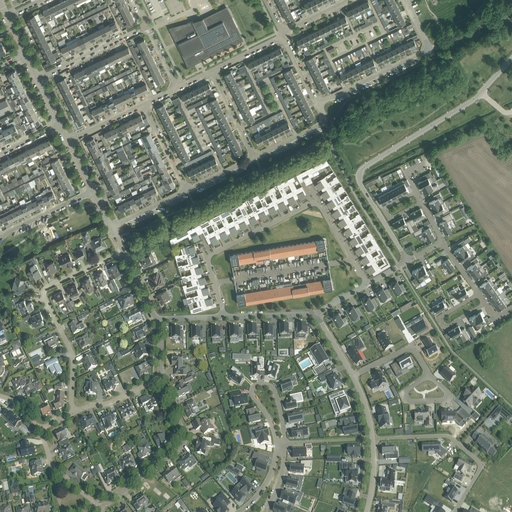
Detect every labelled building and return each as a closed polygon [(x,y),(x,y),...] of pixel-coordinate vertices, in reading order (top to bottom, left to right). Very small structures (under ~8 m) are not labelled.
[(63,10),(69,8),(65,0),(60,3),(63,10)] [(282,10),(288,7),(286,1),(279,4),(282,10)] [(307,11),(313,8),(310,1),(304,4),(307,11)] [(366,10),(371,8),(368,1),(362,4),(366,10)] [(391,10),(398,7),(395,1),(388,5),(391,10)] [(58,13),(63,10),(60,3),(54,6),(58,13)] [(122,13),(130,9),(127,4),(120,7),(122,13)] [(360,13),(366,10),(362,4),(357,6),(360,13)] [(55,15),(58,13),(54,6),(49,8),(54,18),(56,17),(55,15)] [(355,16),(360,13),(357,6),(352,9),(355,16)] [(284,15),(291,12),(288,7),(282,10),(284,15)] [(394,15),(400,12),(398,7),(391,10),(394,15)] [(48,21),(54,18),(49,8),(43,11),(48,21)] [(125,18),(132,15),(130,9),(122,13),(125,18)] [(241,39),(226,9),(203,20),(195,24),(193,21),(187,23),(188,23),(171,28),(175,35),(173,35),(176,42),(178,41),(179,43),(178,43),(189,65),(210,55),(232,44),(241,39)] [(349,18),(355,16),(352,9),(346,12),(349,18)] [(284,15),(287,21),(290,19),(291,20),(290,21),(297,18),(297,17),(294,19),(291,12),(284,15)] [(396,21),(403,17),(400,12),(394,15),(396,21)] [(128,24),(125,25),(127,29),(134,25),(132,22),(135,20),(132,15),(125,18),(127,23),(128,24)] [(369,18),(372,23),(378,21),(375,15),(369,18)] [(30,25),(37,21),(34,16),(27,19),(30,25)] [(349,24),(347,21),(345,16),(340,19),(343,26),(349,24)] [(399,26),(406,23),(403,17),(396,21),(399,26)] [(338,29),(343,26),(340,19),(334,22),(338,29)] [(33,30),(40,27),(37,21),(30,25),(33,30)] [(119,28),(117,24),(116,21),(110,24),(113,31),(119,28)] [(332,32),(338,29),(334,22),(329,24),(332,32)] [(108,34),(113,31),(110,24),(104,26),(108,34)] [(327,34),(332,32),(329,24),(324,27),(327,34)] [(103,36),(108,34),(104,26),(99,29),(103,36)] [(404,35),(410,32),(407,26),(401,29),(401,30),(403,32),(404,35)] [(35,36),(43,32),(40,27),(33,30),(35,36)] [(322,37),(327,34),(324,27),(318,30),(322,37)] [(97,39),(103,36),(99,29),(94,32),(97,39)] [(316,39),(322,37),(318,30),(313,32),(316,39)] [(38,41),(45,37),(43,32),(35,36),(38,41)] [(88,34),(88,35),(87,32),(85,33),(86,36),(83,37),(86,44),(92,42),(88,34)] [(92,42),(97,39),(94,32),(88,34),(92,42)] [(311,42),(316,39),(313,32),(307,35),(311,42)] [(83,37),(82,34),(79,35),(76,37),(76,38),(81,47),(86,44),(83,37)] [(417,46),(414,39),(418,37),(417,34),(407,39),(408,42),(411,49),(417,46)] [(305,44),(311,42),(307,35),(302,38),(305,44)] [(41,46),(48,43),(45,37),(38,41),(41,46)] [(76,50),(81,47),(76,38),(71,40),(76,50)] [(299,48),(305,44),(302,38),(297,40),(298,43),(297,44),(297,43),(296,43),(300,50),(299,48)] [(134,48),(135,51),(140,48),(147,45),(144,39),(137,43),(139,45),(134,48),(132,45),(130,46),(132,49),(134,48)] [(70,52),(76,50),(71,40),(66,43),(70,52)] [(65,55),(70,52),(66,43),(65,42),(60,45),(65,55)] [(406,51),(411,49),(408,42),(403,45),(406,51)] [(48,43),(41,46),(43,52),(50,48),(48,43)] [(143,54),(150,50),(147,45),(140,48),(143,54)] [(401,54),(406,51),(403,45),(397,47),(401,54)] [(126,57),(131,54),(132,54),(128,47),(123,50),(126,57)] [(282,48),(281,48),(280,47),(275,50),(278,57),(284,54),(282,51),(283,50),(282,48)] [(395,57),(401,54),(397,47),(392,50),(395,57)] [(46,57),(53,54),(50,48),(43,52),(46,57)] [(126,57),(123,50),(117,53),(121,59),(122,63),(128,60),(126,57)] [(145,59),(152,56),(150,50),(143,54),(145,59)] [(273,59),(278,57),(275,50),(270,53),(273,59)] [(390,59),(395,57),(392,50),(387,52),(390,59)] [(55,57),(59,55),(57,52),(54,53),(53,54),(46,57),(49,63),(56,59),(55,57)] [(385,62),(390,59),(387,52),(381,55),(385,62)] [(115,62),(121,59),(117,53),(112,55),(115,62)] [(267,62),(273,59),(270,53),(264,55),(267,62)] [(112,55),(106,58),(110,65),(115,62),(112,55)] [(262,65),(267,62),(264,55),(259,58),(262,65)] [(379,65),(385,62),(381,55),(376,58),(379,65)] [(148,64),(155,61),(152,56),(145,59),(148,64)] [(309,65),(316,62),(313,57),(306,60),(309,65)] [(104,67),(110,65),(106,58),(101,60),(104,67)] [(257,67),(262,65),(259,58),(253,61),(257,67)] [(376,66),(374,61),(373,59),(367,62),(371,69),(376,66)] [(99,70),(104,67),(101,60),(96,63),(99,70)] [(151,70),(158,66),(155,61),(148,64),(151,70)] [(251,70),(257,67),(253,61),(248,63),(251,70)] [(311,71),(318,67),(316,62),(309,65),(311,71)] [(365,71),(371,69),(367,62),(362,65),(365,71)] [(94,73),(99,70),(96,63),(90,66),(94,73)] [(247,70),(245,65),(239,68),(240,70),(238,72),(239,74),(242,73),(247,70)] [(360,74),(365,71),(362,65),(357,67),(360,74)] [(95,75),(94,73),(90,66),(85,68),(88,75),(91,74),(92,77),(95,75)] [(153,75),(160,72),(158,66),(151,70),(153,75)] [(314,76),(321,73),(318,67),(311,71),(314,76)] [(355,77),(360,74),(357,67),(351,70),(355,77)] [(84,81),(87,80),(86,77),(88,75),(85,68),(79,71),(83,78),(84,81)] [(234,77),(231,70),(233,69),(226,72),(226,73),(227,72),(227,73),(224,75),(227,80),(234,77)] [(287,77),(294,74),(291,69),(284,72),(287,77)] [(349,79),(355,77),(351,70),(346,72),(349,79)] [(11,80),(18,77),(15,71),(8,74),(11,80)] [(83,78),(79,71),(74,74),(77,81),(83,78)] [(154,81),(156,80),(163,77),(160,72),(153,75),(152,76),(154,81)] [(344,82),(349,79),(346,72),(340,75),(344,82)] [(317,82),(323,78),(321,73),(314,76),(317,82)] [(290,83),(296,79),(294,74),(287,77),(290,83)] [(13,86),(21,82),(18,77),(11,80),(13,86)] [(163,77),(156,80),(159,86),(166,82),(163,77)] [(230,86),(237,82),(234,77),(227,80),(230,86)] [(60,87),(67,84),(65,78),(58,82),(60,87)] [(127,86),(124,80),(123,78),(117,80),(118,83),(122,81),(125,87),(127,86)] [(319,87),(326,84),(323,78),(317,82),(319,87)] [(292,88),(299,85),(296,79),(290,83),(292,88)] [(232,91),(239,88),(243,86),(240,81),(237,82),(230,86),(232,91)] [(16,92),(24,88),(21,82),(13,86),(16,92)] [(210,83),(209,83),(209,82),(203,85),(206,92),(212,89),(210,86),(211,85),(210,83)] [(140,86),(144,93),(149,90),(146,83),(140,86)] [(63,92),(70,89),(67,84),(60,87),(63,92)] [(326,84),(319,87),(322,92),(329,89),(326,84)] [(201,95),(206,92),(203,85),(198,88),(201,95)] [(295,94),(302,90),(299,85),(292,88),(295,94)] [(138,96),(144,93),(140,86),(135,89),(138,96)] [(7,96),(9,95),(8,92),(12,90),(11,87),(6,89),(4,91),(7,96)] [(17,99),(27,94),(24,88),(16,92),(14,93),(17,99)] [(196,97),(201,95),(198,88),(192,90),(196,97)] [(235,96),(242,93),(239,88),(232,91),(235,96)] [(66,98),(73,94),(70,89),(63,92),(66,98)] [(130,92),(129,92),(128,89),(123,92),(124,94),(128,101),(133,98),(130,92)] [(133,98),(138,96),(135,89),(130,92),(133,98)] [(190,100),(196,97),(192,90),(187,93),(190,100)] [(297,99),(304,96),(302,90),(295,94),(297,99)] [(511,90),(503,96),(505,99),(511,94),(511,90)] [(185,102),(190,100),(187,93),(181,96),(185,102)] [(238,102),(244,99),(242,93),(235,96),(238,102)] [(19,104),(30,100),(27,94),(17,99),(19,104)] [(68,103),(75,100),(73,94),(66,98),(68,103)] [(122,104),(128,101),(124,94),(119,97),(122,104)] [(300,104),(307,101),(304,96),(297,99),(300,104)] [(117,106),(122,104),(119,97),(113,99),(117,106)] [(212,107),(219,104),(216,98),(205,104),(208,109),(212,107)] [(113,99),(110,101),(109,99),(107,100),(111,109),(117,106),(113,99)] [(240,107),(247,104),(244,99),(238,102),(240,107)] [(22,110),(32,105),(30,100),(19,104),(22,110)] [(71,109),(78,105),(75,100),(68,103),(71,109)] [(111,109),(107,100),(104,101),(105,103),(103,105),(106,112),(111,109)] [(303,110),(309,106),(307,101),(300,104),(303,110)] [(166,110),(164,104),(160,106),(160,105),(157,106),(158,107),(157,108),(160,113),(166,110)] [(215,113),(222,109),(219,104),(212,107),(215,113)] [(243,113),(250,109),(247,104),(240,107),(243,113)] [(27,115),(35,111),(32,105),(22,110),(25,116),(27,115)] [(74,114),(81,111),(78,105),(71,109),(74,114)] [(101,114),(97,107),(96,105),(90,107),(95,117),(101,114)] [(101,114),(106,112),(103,105),(97,107),(101,114)] [(305,115),(312,112),(309,106),(303,110),(305,115)] [(218,118),(224,115),(222,109),(215,113),(218,118)] [(246,118),(252,115),(250,109),(243,113),(246,118)] [(162,119),(169,115),(166,110),(160,113),(162,119)] [(30,120),(38,117),(35,111),(27,115),(30,120)] [(76,119),(83,116),(81,111),(74,114),(76,119)] [(312,112),(305,115),(308,121),(315,117),(312,112)] [(140,127),(145,126),(149,123),(146,118),(143,120),(141,115),(136,118),(139,124),(140,127)] [(165,124),(172,121),(169,115),(162,119),(165,124)] [(220,123),(227,120),(224,115),(218,118),(220,123)] [(248,124),(255,120),(252,115),(246,118),(248,124)] [(83,116),(76,119),(79,125),(86,122),(83,116)] [(9,127),(12,135),(18,132),(15,125),(16,124),(18,123),(16,117),(13,119),(14,121),(10,124),(9,123),(7,124),(9,127)] [(38,117),(30,120),(21,125),(24,131),(27,129),(26,127),(29,125),(31,128),(41,123),(38,117)] [(134,127),(139,124),(136,118),(131,120),(134,127)] [(129,129),(134,127),(131,120),(125,123),(129,129)] [(223,129),(230,125),(227,120),(220,123),(223,129)] [(168,129),(174,126),(172,121),(165,124),(168,129)] [(291,129),(289,124),(288,122),(282,125),(286,132),(291,129)] [(123,132),(129,129),(125,123),(120,125),(123,132)] [(120,133),(123,132),(120,125),(115,128),(118,135),(120,133)] [(226,134),(232,131),(230,125),(223,129),(226,134)] [(280,134),(286,132),(282,125),(277,127),(280,134)] [(170,135),(177,132),(174,126),(168,129),(170,135)] [(7,138),(12,135),(9,127),(3,130),(7,138)] [(275,137),(280,134),(277,127),(272,130),(275,137)] [(113,137),(118,135),(115,128),(110,130),(113,137)] [(113,137),(110,130),(105,133),(108,140),(111,138),(112,141),(115,140),(113,137)] [(270,139),(275,137),(272,130),(266,133),(270,139)] [(228,139),(235,136),(232,131),(226,134),(228,139)] [(173,140),(180,137),(177,132),(170,135),(173,140)] [(143,143),(153,139),(150,133),(145,135),(143,136),(140,138),(143,143)] [(264,142),(270,139),(266,133),(261,135),(264,142)] [(259,145),(264,142),(261,135),(255,138),(259,145)] [(231,145),(238,142),(235,136),(228,139),(228,140),(226,141),(228,146),(231,145)] [(175,146),(182,142),(180,137),(173,140),(175,146)] [(90,147),(98,143),(97,141),(95,142),(94,138),(87,142),(90,147)] [(148,147),(155,144),(153,139),(143,143),(145,148),(148,147)] [(52,151),(53,153),(55,152),(49,140),(44,142),(47,149),(49,152),(52,151)] [(44,150),(47,149),(44,142),(38,145),(43,154),(45,152),(44,150)] [(178,151),(185,148),(182,142),(175,146),(178,151)] [(233,150),(240,147),(238,142),(231,145),(233,150)] [(97,146),(99,145),(98,143),(90,147),(92,152),(99,149),(97,146)] [(151,152),(158,149),(155,144),(148,147),(151,152)] [(41,155),(43,154),(38,145),(33,147),(37,154),(40,153),(41,155)] [(31,157),(37,154),(33,147),(28,150),(31,157)] [(233,150),(234,151),(236,156),(243,153),(240,147),(233,150)] [(181,156),(188,153),(185,148),(178,151),(181,156)] [(95,157),(101,154),(99,149),(92,152),(95,157)] [(153,157),(160,154),(158,149),(151,152),(153,157)] [(33,161),(31,157),(28,150),(23,152),(27,162),(28,163),(33,161)] [(22,164),(27,162),(23,152),(18,155),(21,162),(22,164)] [(104,159),(107,158),(106,155),(107,154),(106,152),(101,154),(95,157),(97,162),(104,159)] [(184,162),(188,160),(190,159),(188,153),(181,156),(184,162)] [(156,163),(163,159),(160,154),(153,157),(156,163)] [(16,164),(21,162),(18,155),(13,158),(16,164)] [(100,168),(109,163),(110,163),(108,157),(107,158),(104,159),(97,162),(100,168)] [(219,164),(216,160),(215,157),(210,160),(213,167),(219,164)] [(18,168),(16,164),(13,158),(7,160),(12,170),(18,168)] [(54,167),(61,164),(58,159),(52,162),(54,167)] [(158,168),(165,165),(163,159),(156,163),(153,164),(153,165),(150,166),(152,169),(152,171),(158,168)] [(7,173),(12,170),(7,160),(2,163),(7,172),(7,173)] [(208,170),(213,167),(210,160),(204,163),(208,170)] [(311,180),(310,178),(314,176),(314,175),(313,176),(312,173),(322,168),(329,164),(327,160),(296,175),(300,183),(305,180),(307,183),(311,180)] [(102,173),(109,170),(112,168),(109,163),(100,168),(102,173)] [(202,172),(208,170),(204,163),(199,165),(202,172)] [(57,172),(64,169),(61,164),(54,167),(52,168),(55,173),(57,172)] [(161,173),(168,170),(165,165),(158,168),(161,173)] [(197,175),(202,172),(199,165),(193,168),(197,175)] [(191,178),(197,175),(193,168),(188,171),(191,178)] [(39,171),(39,172),(37,169),(32,171),(33,174),(35,177),(40,174),(39,171)] [(59,178),(66,174),(64,169),(57,172),(59,178)] [(105,178),(111,175),(109,170),(102,173),(105,178)] [(163,178),(170,175),(168,170),(161,173),(163,178)] [(107,183),(116,179),(117,179),(114,173),(111,175),(105,178),(107,183)] [(421,181),(418,183),(421,188),(433,182),(430,176),(429,173),(423,176),(420,178),(421,181)] [(59,184),(62,183),(69,180),(66,174),(59,178),(57,179),(59,184)] [(163,185),(173,180),(170,175),(163,178),(161,179),(161,180),(163,185)] [(330,187),(340,181),(336,176),(334,178),(333,178),(333,179),(334,179),(328,183),(324,178),(325,177),(317,182),(318,183),(316,184),(317,185),(316,185),(318,188),(319,188),(319,189),(321,188),(323,191),(330,187)] [(306,194),(302,186),(302,187),(297,189),(293,182),(295,180),(294,177),(287,180),(292,192),(293,191),(296,199),(300,197),(301,199),(306,197),(305,195),(306,194)] [(110,188),(119,184),(116,179),(107,183),(110,188)] [(375,179),(365,184),(367,187),(377,182),(375,179)] [(403,180),(398,183),(403,194),(409,191),(406,187),(410,185),(407,179),(404,181),(403,180)] [(62,189),(71,185),(69,180),(62,183),(63,186),(60,187),(62,189)] [(164,187),(167,186),(168,189),(175,185),(173,180),(163,185),(160,186),(157,188),(160,193),(163,191),(161,188),(164,186),(164,187)] [(296,199),(293,191),(292,192),(287,194),(283,187),(286,185),(284,181),(277,185),(283,196),(287,204),(290,202),(291,204),(296,201),(295,200),(296,199)] [(439,189),(437,185),(433,187),(430,183),(433,182),(421,188),(421,189),(421,188),(424,194),(430,190),(432,193),(439,189)] [(113,194),(123,189),(121,185),(123,184),(122,183),(119,184),(110,188),(113,194)] [(403,194),(398,183),(392,186),(398,197),(403,194)] [(158,194),(155,187),(154,184),(148,187),(153,197),(158,194)] [(60,193),(63,192),(66,190),(67,193),(74,190),(71,185),(62,189),(58,191),(57,192),(56,192),(58,197),(62,196),(60,193)] [(336,196),(345,190),(342,185),(339,187),(339,188),(339,189),(333,192),(330,187),(323,191),(324,193),(322,194),(322,195),(324,198),(324,197),(325,198),(326,197),(328,200),(336,196)] [(287,204),(283,196),(277,199),(273,192),(276,190),(274,186),(267,190),(273,201),(277,209),(280,207),(281,209),(286,206),(285,205),(287,204)] [(398,197),(392,186),(387,189),(393,200),(394,200),(393,199),(398,197)] [(148,199),(153,197),(148,187),(143,189),(143,190),(148,199)] [(53,192),(51,188),(48,190),(48,188),(45,189),(51,201),(56,199),(53,192)] [(46,204),(51,201),(45,189),(43,191),(41,193),(46,204)] [(393,200),(387,189),(382,191),(388,203),(393,200)] [(143,190),(138,193),(143,202),(148,199),(143,190)] [(277,209),(273,201),(267,204),(263,197),(266,195),(264,191),(257,195),(263,206),(267,214),(271,212),(272,214),(276,211),(275,210),(277,209)] [(388,203),(382,191),(377,194),(376,192),(373,194),(377,200),(379,199),(383,206),(388,203)] [(41,206),(46,204),(41,193),(36,196),(37,198),(37,200),(41,206)] [(143,202),(138,193),(133,195),(134,197),(137,204),(143,202)] [(441,203),(438,198),(441,196),(439,193),(434,196),(435,199),(429,203),(432,208),(431,208),(444,202),(441,203)] [(341,205),(351,200),(348,194),(345,196),(345,197),(345,198),(339,202),(336,196),(328,200),(329,202),(328,203),(330,208),(332,206),(334,210),(341,205)] [(132,207),(137,204),(134,197),(133,195),(128,198),(129,200),(132,207)] [(267,214),(263,206),(258,209),(254,202),(257,200),(255,196),(248,200),(254,211),(258,219),(261,217),(262,219),(267,216),(266,215),(267,214)] [(36,209),(41,206),(37,200),(37,198),(31,200),(32,202),(36,209)] [(127,209),(132,207),(129,200),(128,198),(125,199),(125,198),(122,199),(124,202),(127,209)] [(122,199),(119,200),(119,201),(117,202),(120,208),(121,210),(122,212),(127,209),(124,202),(122,199)] [(32,202),(31,200),(26,202),(30,211),(36,209),(32,202)] [(258,219),(254,211),(248,214),(244,206),(247,205),(245,201),(238,205),(239,207),(244,216),(248,224),(251,222),(252,224),(253,223),(253,224),(256,222),(257,221),(256,219),(258,219)] [(25,214),(30,211),(26,202),(21,205),(22,207),(25,214)] [(449,211),(447,207),(444,202),(431,208),(434,214),(441,210),(443,214),(449,211)] [(22,207),(21,205),(20,204),(15,206),(17,210),(20,217),(25,214),(22,207)] [(357,209),(353,204),(351,205),(351,206),(350,206),(351,207),(345,211),(341,205),(334,210),(335,211),(333,212),(334,213),(333,213),(335,216),(336,216),(336,217),(338,216),(340,219),(347,215),(357,209)] [(235,206),(228,210),(229,212),(234,221),(235,221),(238,228),(241,227),(242,229),(247,226),(246,224),(248,224),(244,216),(238,219),(234,211),(237,210),(237,209),(239,207),(238,205),(235,206)] [(15,219),(20,217),(17,210),(15,206),(10,209),(10,210),(12,212),(15,219)] [(414,221),(424,215),(421,208),(410,214),(412,219),(409,221),(412,226),(416,224),(414,221)] [(10,222),(15,219),(12,212),(10,210),(5,212),(6,215),(10,222)] [(238,228),(235,221),(234,221),(228,224),(224,216),(227,215),(226,213),(229,212),(228,210),(219,215),(224,226),(225,226),(228,234),(232,232),(233,234),(234,233),(234,234),(237,232),(237,231),(237,229),(238,228)] [(0,215),(4,224),(10,222),(6,215),(5,212),(0,214),(0,215)] [(353,224),(362,218),(359,213),(356,215),(356,216),(356,217),(350,220),(347,215),(340,219),(341,220),(339,222),(339,223),(341,226),(341,225),(342,226),(343,225),(345,228),(353,224)] [(452,230),(447,221),(453,218),(450,213),(442,218),(444,221),(439,223),(445,234),(452,230)] [(215,221),(218,220),(216,216),(209,220),(215,231),(219,238),(222,237),(223,239),(228,236),(227,234),(228,234),(225,226),(224,226),(219,229),(215,221)] [(396,230),(407,225),(411,233),(413,232),(415,231),(412,226),(409,221),(406,222),(403,218),(393,223),(396,230)] [(205,226),(208,225),(206,221),(199,224),(203,232),(209,243),(212,242),(213,243),(218,241),(217,239),(219,238),(215,231),(209,234),(205,226)] [(358,233),(368,228),(365,222),(362,224),(361,224),(362,225),(362,226),(356,230),(353,224),(345,228),(346,230),(345,231),(347,235),(349,234),(351,238),(358,233)] [(203,232),(199,224),(170,239),(172,245),(179,241),(178,240),(189,235),(190,238),(189,239),(190,239),(193,237),(195,240),(196,240),(199,239),(199,238),(200,238),(198,234),(203,232)] [(435,238),(429,228),(425,230),(423,227),(415,231),(413,232),(415,236),(423,232),(428,242),(435,238)] [(90,241),(92,240),(87,231),(81,234),(83,238),(85,243),(90,241)] [(121,235),(123,240),(131,237),(129,232),(121,235)] [(364,243),(373,237),(370,232),(368,233),(368,234),(367,234),(368,235),(362,239),(358,233),(351,238),(352,239),(350,240),(353,245),(355,244),(357,247),(364,243)] [(101,237),(90,242),(96,252),(100,250),(99,250),(102,248),(103,248),(106,247),(103,241),(101,237)] [(325,240),(317,241),(318,251),(326,250),(326,249),(325,240)] [(460,247),(454,251),(458,256),(457,256),(469,248),(468,248),(465,244),(466,243),(464,240),(458,244),(460,247)] [(317,241),(309,242),(311,252),(318,251),(317,241)] [(370,252),(379,246),(376,241),(373,243),(373,244),(367,248),(364,243),(357,247),(358,248),(356,249),(359,254),(360,253),(362,256),(370,252)] [(309,242),(301,243),(303,253),(311,252),(309,242)] [(303,253),(301,243),(293,245),(295,255),(303,253)] [(194,246),(193,246),(192,244),(183,247),(183,248),(184,247),(186,253),(179,256),(179,254),(175,255),(177,261),(187,258),(195,255),(194,251),(196,251),(194,246)] [(295,255),(293,245),(285,246),(287,256),(295,255)] [(287,256),(285,246),(277,247),(279,257),(287,256)] [(89,256),(86,251),(84,247),(80,249),(75,252),(79,260),(82,259),(82,258),(84,257),(84,258),(89,256)] [(279,257),(277,247),(270,249),(271,259),(279,257)] [(469,248),(457,256),(461,262),(467,257),(469,260),(475,256),(473,253),(472,253),(469,248)] [(271,259),(270,249),(262,250),(264,260),(271,259)] [(264,260),(262,250),(254,251),(256,261),(264,260)] [(375,261),(385,256),(382,250),(379,252),(378,252),(379,253),(379,254),(373,257),(370,252),(362,256),(363,258),(362,259),(362,260),(361,260),(363,263),(364,263),(366,262),(368,266),(375,261)] [(256,261),(254,251),(246,253),(248,263),(256,261)] [(248,263),(246,253),(238,254),(240,264),(248,263)] [(73,262),(70,257),(69,254),(59,259),(63,267),(67,265),(67,266),(73,264),(72,262),(73,262)] [(151,266),(155,264),(157,263),(153,256),(150,257),(149,254),(141,258),(143,261),(142,262),(143,263),(142,263),(144,268),(150,265),(151,266)] [(238,254),(230,255),(232,265),(240,264),(238,254)] [(198,256),(196,257),(195,255),(187,258),(189,264),(183,266),(182,264),(178,266),(180,272),(191,268),(199,265),(197,262),(199,261),(198,256)] [(473,264),(467,269),(471,274),(482,266),(481,266),(478,261),(479,261),(476,258),(471,262),(473,264)] [(442,259),(436,263),(438,266),(442,263),(449,273),(455,268),(448,259),(444,262),(442,259)] [(487,268),(494,263),(491,259),(485,264),(487,268)] [(379,267),(375,261),(368,266),(369,267),(367,268),(370,273),(372,272),(374,275),(390,265),(387,260),(385,261),(384,262),(385,263),(379,267)] [(46,263),(43,264),(45,268),(46,271),(49,275),(52,274),(52,273),(54,272),(54,273),(55,272),(54,271),(58,270),(57,268),(58,267),(57,263),(55,264),(54,262),(47,265),(46,263)] [(42,276),(37,267),(36,264),(30,267),(32,271),(28,273),(31,279),(35,277),(36,279),(42,276)] [(112,278),(116,276),(120,274),(116,265),(108,269),(112,278)] [(201,266),(199,267),(199,265),(191,268),(193,274),(186,277),(185,275),(182,276),(183,282),(185,281),(194,278),(202,276),(201,272),(202,272),(201,266)] [(418,268),(425,280),(425,279),(429,277),(430,278),(433,276),(430,270),(427,271),(423,265),(418,268)] [(482,266),(471,274),(471,273),(475,278),(481,274),(482,277),(483,277),(488,273),(486,270),(485,270),(482,266)] [(418,268),(412,271),(415,276),(416,278),(413,279),(417,285),(420,284),(420,283),(425,280),(418,268)] [(108,282),(105,276),(103,271),(99,273),(100,274),(95,277),(99,285),(102,283),(103,284),(108,282)] [(154,290),(158,287),(164,284),(160,276),(159,276),(157,272),(150,276),(152,280),(151,280),(153,283),(151,284),(154,290)] [(182,279),(181,280),(185,293),(197,289),(205,286),(204,283),(206,282),(204,277),(202,277),(202,276),(194,278),(196,284),(187,287),(185,281),(183,282),(182,279)] [(24,280),(19,279),(16,278),(15,281),(14,281),(12,288),(15,289),(14,292),(21,294),(22,290),(24,290),(26,284),(23,284),(24,280)] [(94,289),(91,282),(89,278),(86,280),(86,281),(82,283),(84,288),(86,292),(89,290),(89,291),(94,289)] [(486,282),(480,286),(483,291),(494,284),(490,279),(488,280),(486,278),(484,280),(486,282)] [(331,279),(323,280),(325,290),(333,289),(331,279)] [(315,281),(317,291),(325,290),(323,280),(315,281)] [(307,283),(309,292),(317,291),(315,281),(307,283)] [(402,290),(403,291),(406,289),(402,283),(399,285),(397,281),(394,283),(394,281),(390,284),(395,294),(402,290)] [(300,284),(301,294),(309,292),(307,283),(300,284)] [(76,284),(68,288),(70,293),(70,294),(69,294),(70,297),(71,296),(72,298),(80,294),(78,289),(76,284)] [(301,294),(300,284),(292,285),(294,295),(301,294)] [(494,284),(483,291),(487,296),(497,288),(495,290),(492,285),(494,284)] [(284,287),(286,297),(294,295),(292,285),(284,287)] [(209,297),(207,293),(209,292),(209,291),(210,291),(209,288),(208,288),(208,287),(206,288),(205,286),(197,289),(199,295),(191,298),(190,296),(186,297),(188,303),(192,302),(201,299),(209,297)] [(497,288),(487,296),(488,296),(491,300),(503,291),(500,286),(497,288)] [(276,288),(278,298),(286,297),(284,287),(276,288)] [(278,298),(276,288),(268,289),(270,299),(278,298)] [(377,291),(376,292),(381,300),(387,297),(388,298),(391,296),(387,288),(384,290),(383,288),(380,290),(379,289),(376,290),(377,291)] [(452,290),(449,292),(452,298),(456,296),(458,300),(469,294),(465,288),(455,294),(452,290)] [(270,299),(268,289),(260,291),(262,301),(270,299)] [(161,305),(166,303),(165,301),(170,298),(167,290),(158,294),(159,297),(158,298),(159,300),(161,305)] [(67,301),(64,296),(62,291),(54,295),(59,304),(67,301)] [(253,292),(254,302),(262,301),(260,291),(253,292)] [(503,291),(491,300),(494,305),(504,298),(506,296),(503,291)] [(245,294),(247,303),(254,302),(253,292),(245,294)] [(237,295),(238,305),(246,303),(245,293),(237,295)] [(133,300),(132,298),(130,294),(119,300),(123,310),(133,305),(131,301),(133,300)] [(213,303),(212,302),(213,302),(212,298),(211,299),(211,298),(209,298),(209,297),(201,299),(203,306),(194,308),(192,302),(188,303),(191,313),(195,312),(212,307),(211,303),(213,303)] [(367,309),(374,306),(374,307),(378,305),(373,297),(370,299),(369,297),(367,298),(366,297),(362,300),(362,301),(367,309)] [(504,298),(494,305),(498,310),(503,306),(505,308),(507,306),(505,304),(507,303),(504,298)] [(443,301),(432,307),(434,310),(436,312),(436,313),(447,307),(444,303),(446,301),(445,299),(442,300),(443,301)] [(19,302),(16,304),(19,309),(21,313),(22,315),(25,313),(25,311),(29,309),(30,311),(34,309),(31,302),(27,304),(24,300),(20,302),(19,302)] [(100,311),(113,305),(111,301),(98,307),(100,311)] [(410,302),(401,306),(403,310),(412,306),(410,302)] [(358,315),(359,316),(362,314),(358,306),(355,308),(354,306),(351,307),(350,306),(346,309),(347,310),(352,318),(358,315)] [(141,315),(140,313),(138,310),(126,315),(129,321),(127,322),(129,326),(133,324),(137,322),(141,320),(139,316),(141,315)] [(28,319),(29,321),(34,319),(35,321),(35,322),(33,323),(30,324),(33,328),(37,326),(39,325),(44,323),(42,318),(43,317),(40,312),(36,314),(31,316),(32,317),(28,319)] [(480,312),(475,315),(482,326),(487,323),(487,324),(493,321),(490,317),(488,318),(487,316),(484,318),(480,312)] [(86,317),(87,316),(86,313),(77,317),(79,321),(86,317)] [(336,325),(343,322),(346,320),(344,317),(341,319),(338,313),(331,317),(336,325)] [(475,315),(469,318),(476,330),(482,327),(482,326),(475,315)] [(405,328),(399,317),(395,319),(402,330),(405,328)] [(406,325),(411,334),(416,331),(417,333),(428,327),(423,318),(420,320),(416,322),(415,320),(411,323),(412,325),(408,327),(406,325)] [(74,323),(69,325),(74,334),(78,332),(81,331),(84,329),(82,325),(80,322),(78,323),(77,322),(74,323)] [(140,328),(132,332),(134,335),(135,338),(136,337),(138,341),(139,340),(139,341),(142,340),(142,339),(146,337),(144,332),(147,331),(146,329),(144,325),(140,328)] [(288,325),(280,325),(281,335),(288,335),(292,335),(292,332),(288,332),(288,325)] [(298,333),(295,333),(295,339),(299,339),(298,334),(306,334),(306,333),(307,333),(307,326),(306,326),(306,325),(298,325),(298,333)] [(256,326),(248,327),(249,336),(256,336),(260,336),(260,333),(256,333),(256,326)] [(269,326),(265,326),(265,337),(272,337),(272,339),(276,339),(276,330),(272,330),(272,327),(269,327),(269,326)] [(450,331),(448,332),(452,338),(453,338),(462,333),(466,339),(467,340),(470,338),(464,328),(461,330),(458,326),(450,331)] [(471,326),(467,328),(473,338),(477,335),(471,326)] [(235,327),(230,327),(231,338),(238,338),(238,339),(242,339),(242,336),(243,336),(243,328),(238,329),(238,328),(235,328),(235,327)] [(172,335),(171,335),(171,338),(172,338),(172,339),(180,338),(180,340),(183,340),(183,331),(180,331),(180,329),(176,329),(176,328),(173,328),(173,329),(172,329),(172,335)] [(197,328),(192,328),(192,339),(200,339),(200,341),(204,341),(204,332),(200,332),(200,329),(197,329),(197,328)] [(212,335),(211,335),(211,338),(212,338),(212,339),(220,339),(220,340),(224,340),(223,331),(220,331),(220,329),(217,329),(217,328),(212,328),(212,335)] [(386,334),(378,339),(385,351),(393,346),(386,334)] [(82,349),(86,347),(89,346),(86,339),(88,339),(86,335),(76,340),(78,343),(79,343),(80,345),(82,349)] [(49,349),(50,350),(51,349),(53,350),(54,348),(57,346),(55,341),(54,342),(53,340),(51,336),(42,340),(44,344),(47,343),(48,345),(47,345),(48,346),(47,348),(49,349)] [(353,348),(348,351),(351,357),(352,356),(354,360),(357,365),(363,361),(358,353),(365,349),(359,338),(350,343),(353,348)] [(428,338),(423,342),(427,349),(424,351),(425,351),(424,352),(426,355),(427,354),(429,358),(438,352),(434,345),(433,345),(428,338)] [(15,351),(22,348),(24,347),(23,344),(22,345),(20,341),(12,345),(15,351)] [(139,359),(143,357),(148,355),(143,345),(135,349),(131,351),(132,354),(135,352),(136,354),(137,354),(139,359)] [(311,352),(319,366),(314,369),(318,375),(327,370),(320,358),(325,356),(319,347),(311,352)] [(87,354),(82,356),(84,360),(82,361),(84,364),(85,364),(88,371),(90,370),(91,373),(94,371),(92,369),(96,367),(96,366),(97,365),(96,363),(95,363),(94,363),(92,358),(93,357),(91,352),(87,354)] [(183,356),(177,356),(172,356),(172,365),(172,366),(175,366),(175,375),(186,375),(186,369),(182,369),(182,366),(183,356)] [(398,363),(391,367),(395,374),(407,367),(412,365),(407,356),(400,360),(397,362),(398,363)] [(57,376),(62,373),(58,366),(57,366),(56,365),(58,363),(57,360),(45,365),(47,369),(49,368),(52,374),(56,372),(57,376)] [(259,366),(253,366),(253,377),(257,377),(259,377),(260,377),(260,375),(260,370),(263,370),(263,360),(259,360),(259,366)] [(135,368),(138,373),(140,377),(148,373),(145,367),(148,366),(146,362),(135,368)] [(269,362),(266,369),(270,370),(269,373),(268,375),(268,377),(269,377),(270,377),(270,378),(274,379),(278,368),(271,366),(272,363),(269,362)] [(118,375),(114,367),(112,363),(107,365),(108,367),(108,368),(109,371),(111,370),(114,377),(118,375)] [(134,367),(119,373),(123,382),(127,380),(126,377),(131,375),(130,373),(135,371),(134,367)] [(408,368),(407,367),(395,374),(397,378),(402,375),(401,372),(408,368)] [(233,372),(229,377),(232,379),(231,380),(236,384),(237,383),(240,385),(243,382),(242,381),(243,381),(244,379),(237,374),(239,372),(233,368),(231,371),(233,372)] [(447,368),(441,375),(450,383),(456,376),(447,368)] [(375,380),(369,383),(372,390),(378,387),(379,388),(386,384),(380,372),(373,376),(375,380)] [(342,385),(339,381),(339,380),(338,379),(337,379),(335,376),(330,378),(327,373),(322,376),(325,382),(328,380),(334,390),(342,385)] [(193,380),(193,379),(196,377),(195,374),(189,377),(184,379),(186,383),(193,380)] [(280,385),(283,393),(288,391),(288,392),(291,390),(293,389),(290,383),(296,381),(294,376),(281,381),(282,384),(280,385)] [(118,384),(115,379),(112,380),(112,381),(111,381),(110,380),(109,381),(107,377),(102,380),(104,383),(103,383),(107,392),(112,390),(115,391),(116,386),(119,384),(118,384)] [(26,393),(30,391),(34,389),(30,381),(26,383),(26,382),(25,382),(24,382),(23,382),(22,382),(21,379),(13,383),(17,390),(20,389),(21,390),(22,390),(23,390),(24,390),(26,393)] [(40,382),(34,385),(37,392),(43,389),(40,382)] [(96,384),(91,384),(91,386),(86,386),(86,387),(85,388),(84,389),(84,390),(85,391),(85,392),(86,392),(86,394),(90,394),(96,395),(96,384)] [(179,398),(182,396),(183,397),(185,395),(185,394),(189,393),(186,386),(184,387),(183,384),(177,387),(177,389),(178,388),(179,390),(176,391),(179,398)] [(466,398),(463,401),(470,408),(473,404),(474,405),(476,403),(477,402),(479,399),(478,398),(481,395),(474,389),(471,392),(469,391),(464,396),(466,398)] [(487,390),(485,392),(492,398),(495,396),(487,390)] [(241,396),(241,393),(241,392),(230,395),(231,401),(234,401),(235,406),(236,408),(240,407),(240,405),(248,404),(246,395),(241,396)] [(64,393),(59,393),(57,393),(57,402),(53,404),(56,410),(63,406),(63,402),(64,402),(64,399),(64,393)] [(338,393),(328,397),(329,398),(329,397),(332,406),(337,404),(341,414),(347,412),(346,411),(350,409),(349,406),(349,405),(348,405),(347,402),(348,402),(346,398),(341,400),(338,393)] [(287,399),(288,402),(285,403),(286,405),(285,405),(286,408),(287,408),(287,410),(297,407),(295,402),(302,401),(301,396),(300,394),(297,394),(297,397),(287,399)] [(149,398),(147,396),(139,400),(142,404),(140,405),(141,407),(144,406),(144,408),(146,412),(149,411),(150,411),(152,411),(152,410),(154,409),(153,408),(157,406),(154,399),(152,400),(152,399),(152,398),(151,398),(150,398),(149,398)] [(189,418),(193,416),(196,415),(193,409),(197,407),(194,400),(186,404),(188,407),(184,409),(186,412),(187,414),(189,418)] [(51,413),(48,408),(46,404),(38,408),(40,413),(41,412),(43,417),(51,413)] [(136,413),(134,409),(132,404),(129,406),(128,405),(125,407),(119,410),(123,419),(129,416),(130,417),(133,415),(133,414),(136,413)] [(500,413),(505,418),(508,414),(499,406),(490,417),(494,420),(500,413)] [(0,408),(0,415),(2,415),(15,428),(21,421),(12,412),(11,414),(7,410),(6,411),(1,411),(0,408)] [(254,413),(255,413),(253,408),(246,410),(247,415),(248,414),(248,416),(250,423),(261,420),(259,414),(255,414),(254,415),(254,413)] [(385,409),(377,411),(379,416),(378,416),(379,423),(380,423),(381,428),(385,427),(387,427),(389,426),(388,421),(387,414),(386,414),(385,409)] [(421,411),(415,412),(415,418),(418,417),(418,421),(423,421),(423,420),(426,420),(426,422),(431,422),(431,425),(431,409),(426,409),(426,411),(423,411),(421,411)] [(442,412),(441,412),(442,421),(442,423),(447,423),(447,421),(450,421),(455,421),(460,425),(464,420),(465,421),(467,419),(469,420),(471,417),(463,409),(459,414),(457,413),(455,413),(455,411),(449,411),(449,412),(447,412),(447,411),(446,411),(446,410),(443,410),(443,411),(442,411),(442,412)] [(475,412),(471,417),(476,421),(480,417),(475,412)] [(116,420),(115,417),(113,413),(101,418),(106,429),(112,426),(110,423),(116,420)] [(299,414),(287,416),(289,423),(290,422),(290,424),(301,422),(299,414)] [(97,424),(95,420),(93,416),(86,419),(86,418),(81,421),(82,425),(84,430),(85,430),(86,432),(87,432),(91,430),(92,429),(90,427),(91,427),(91,426),(97,424)] [(341,424),(338,424),(339,429),(343,428),(345,435),(357,433),(356,425),(352,425),(350,426),(349,418),(340,419),(341,424)] [(204,434),(208,432),(214,429),(213,425),(212,426),(209,420),(202,424),(200,419),(192,423),(196,430),(201,428),(204,434)] [(298,430),(291,431),(293,438),(306,436),(304,428),(302,429),(302,426),(297,427),(298,430)] [(258,427),(249,429),(250,433),(253,433),(254,436),(256,436),(257,440),(259,439),(261,445),(268,443),(267,437),(268,437),(267,433),(268,433),(267,428),(264,429),(259,430),(258,427)] [(56,433),(55,433),(58,441),(60,440),(61,443),(65,440),(67,440),(65,437),(67,436),(66,433),(64,429),(59,431),(58,430),(55,432),(56,433)] [(483,436),(482,437),(477,432),(472,438),(477,442),(476,443),(487,453),(488,452),(493,456),(493,457),(498,451),(493,447),(494,446),(493,445),(492,445),(484,438),(485,438),(483,436)] [(153,438),(156,444),(158,448),(162,446),(162,445),(168,442),(164,434),(158,437),(157,436),(153,438)] [(154,453),(152,448),(151,448),(150,448),(145,438),(140,441),(142,444),(141,447),(138,448),(140,452),(139,454),(137,455),(140,460),(147,456),(149,455),(154,453)] [(208,442),(204,441),(199,440),(199,441),(198,441),(196,450),(197,450),(196,453),(204,455),(206,446),(210,447),(211,443),(207,442),(208,442)] [(33,446),(29,447),(28,445),(29,445),(28,442),(22,443),(23,449),(20,449),(21,450),(18,451),(19,457),(22,456),(22,457),(35,455),(33,446)] [(440,444),(422,444),(422,452),(435,452),(441,457),(447,453),(440,446),(440,444)] [(66,460),(70,458),(75,455),(70,445),(59,450),(61,454),(60,454),(61,457),(64,456),(66,460)] [(305,448),(293,449),(293,458),(306,457),(306,450),(312,450),(311,445),(305,445),(305,448)] [(359,455),(359,447),(357,447),(357,446),(350,446),(350,447),(348,447),(348,455),(352,455),(352,457),(356,457),(356,455),(359,455)] [(384,446),(381,446),(382,451),(382,455),(386,455),(386,459),(398,459),(397,452),(393,453),(393,447),(388,447),(385,447),(384,447),(384,446)] [(254,452),(253,456),(258,458),(257,460),(258,460),(256,467),(257,468),(256,470),(261,472),(262,470),(265,471),(268,465),(267,465),(268,463),(264,462),(266,457),(254,452)] [(196,461),(193,458),(190,454),(178,463),(181,466),(180,468),(182,468),(184,470),(189,467),(192,467),(193,464),(196,461)] [(135,465),(133,460),(131,456),(124,459),(123,458),(121,457),(119,458),(119,459),(120,461),(118,462),(123,471),(126,469),(127,470),(129,468),(135,465)] [(461,460),(458,466),(460,467),(458,472),(464,475),(466,471),(470,473),(473,467),(461,460)] [(33,476),(38,475),(43,474),(41,461),(31,463),(33,476)] [(291,464),(290,472),(303,474),(304,468),(310,468),(311,461),(301,462),(301,465),(291,464)] [(340,464),(340,468),(342,468),(342,471),(346,471),(346,483),(356,483),(356,478),(357,478),(357,475),(358,475),(359,472),(357,472),(358,471),(348,471),(348,464),(340,464)] [(88,477),(85,474),(86,473),(75,465),(70,471),(74,475),(76,476),(81,480),(82,479),(85,481),(88,477)] [(115,468),(105,474),(100,465),(95,467),(95,468),(97,472),(98,474),(101,472),(108,485),(120,478),(115,468)] [(180,475),(176,471),(173,467),(169,469),(166,471),(167,472),(163,475),(169,484),(180,475)] [(381,479),(380,487),(386,488),(385,491),(390,492),(390,489),(394,489),(395,480),(394,480),(395,472),(388,471),(387,479),(381,479)] [(286,481),(285,485),(286,485),(286,486),(293,488),(292,488),(296,489),(297,489),(298,485),(301,486),(303,478),(295,477),(294,480),(288,478),(287,482),(286,481)] [(190,485),(185,479),(182,482),(187,488),(190,485)] [(234,493),(232,494),(239,502),(246,496),(244,494),(247,491),(248,493),(253,488),(245,479),(242,482),(240,484),(243,487),(240,490),(238,488),(234,493)] [(450,487),(444,498),(452,502),(454,498),(455,498),(454,498),(455,496),(456,496),(455,496),(458,491),(453,488),(455,484),(451,482),(451,483),(447,481),(445,483),(450,487)] [(345,499),(343,504),(353,507),(355,501),(354,501),(356,496),(350,494),(352,490),(345,489),(344,493),(347,493),(345,498),(345,499)] [(281,494),(280,499),(294,505),(299,494),(296,493),(291,492),(290,494),(284,492),(283,495),(281,494)] [(214,505),(214,506),(217,510),(216,511),(217,511),(228,511),(229,511),(226,507),(231,503),(223,493),(219,497),(221,500),(214,505)] [(31,504),(29,495),(29,494),(23,495),(23,496),(22,496),(23,499),(24,499),(25,504),(23,505),(23,507),(16,508),(17,511),(29,511),(28,504),(31,504)] [(137,511),(149,502),(143,494),(140,496),(139,495),(134,500),(135,501),(132,504),(137,511)] [(431,497),(428,503),(434,507),(438,501),(431,497)] [(181,500),(178,503),(184,511),(187,508),(181,500)] [(49,511),(50,510),(50,507),(49,507),(48,503),(42,504),(41,504),(34,505),(35,511),(49,511)] [(379,506),(377,511),(386,511),(387,508),(394,509),(395,505),(381,503),(381,507),(379,506)]
